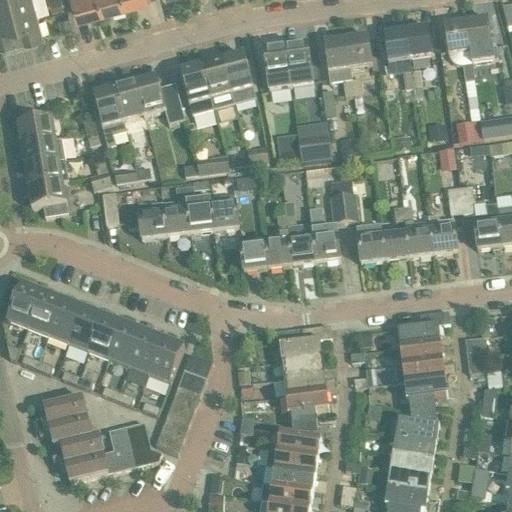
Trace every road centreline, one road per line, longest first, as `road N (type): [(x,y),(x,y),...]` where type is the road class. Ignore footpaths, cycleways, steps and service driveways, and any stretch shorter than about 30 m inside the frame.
road 1 (residential): [(421,0),(246,29),(0,88)]
road 2 (residential): [(224,310),(226,372),(180,502),(138,511)]
road 3 (residential): [(0,247),(61,247),(224,310)]
road 4 (residential): [(448,511),(465,385),(455,297)]
road 5 (residential): [(333,511),(346,413),(337,314)]
road 6 (residential): [(35,490),(0,348)]
